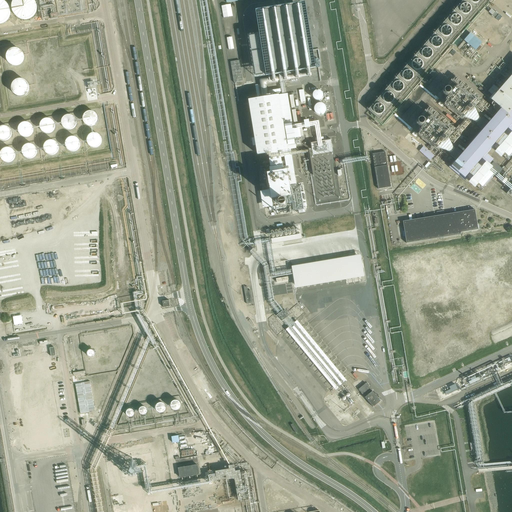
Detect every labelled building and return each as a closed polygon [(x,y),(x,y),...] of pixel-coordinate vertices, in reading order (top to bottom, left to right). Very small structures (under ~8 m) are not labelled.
[(0,0),(0,25),(6,23),(10,17),(10,10),(7,4),(2,1),(0,0)] [(15,0),(13,4),(12,11),(14,17),(20,21),(28,22),(33,19),(37,13),(38,6),(35,0),(34,0),(15,0)] [(39,0),(42,20),(52,18),(52,19),(52,20),(58,19),(58,18),(58,17),(87,12),(84,0),(39,0)] [(468,0),(370,114),(382,124),(488,0),(468,0)] [(223,17),(233,16),(232,4),(222,5),(223,17)] [(305,5),(255,13),(266,86),(316,78),(305,5)] [(465,45),(476,54),(482,47),(471,38),(465,45)] [(10,56),(11,62),(14,65),(18,67),(23,66),(27,62),(28,57),(27,53),(23,49),(18,49),(13,51),(10,56)] [(239,61),(230,62),(234,83),(243,81),(239,61)] [(501,109),(449,169),(463,181),(511,123),(511,75),(491,100),(501,109)] [(15,86),(16,92),(19,96),(23,97),(28,97),(32,92),(33,87),(32,83),(28,80),(23,79),(18,81),(15,86)] [(314,100),(323,99),(322,90),(313,91),(314,100)] [(261,154),(288,150),(279,95),(253,99),(249,100),(257,155),(261,154)] [(323,116),(328,107),(318,102),(313,111),(323,116)] [(84,113),(83,119),(88,125),(94,125),(99,120),(98,114),(94,110),(88,110),(84,113)] [(63,117),(61,123),(66,128),(72,129),(77,123),(76,117),(72,114),(66,114),(63,117)] [(41,121),(39,127),(44,132),(50,133),(55,128),(55,121),(50,118),(45,118),(41,121)] [(18,126),(17,132),(21,138),(27,138),(32,133),(32,127),(28,123),(22,123),(18,126)] [(0,125),(0,138),(1,139),(7,140),(12,134),(11,128),(7,125),(1,124),(0,125)] [(88,135),(87,141),(91,146),(98,147),(103,141),(102,135),(98,132),(92,131),(88,135)] [(67,139),(66,145),(70,150),(77,151),(81,145),(81,139),(77,136),(71,136),(67,139)] [(45,142),(44,148),(48,153),(54,154),(59,148),(59,142),(54,139),(49,139),(45,142)] [(23,146),(22,151),(26,157),(33,157),(38,152),(37,146),(33,142),(27,142),(23,146)] [(505,143),(496,152),(500,156),(495,161),(502,167),(505,163),(509,167),(511,163),(511,142),(509,146),(505,143)] [(1,150),(0,154),(0,155),(4,161),(11,161),(16,156),(15,150),(11,146),(5,146),(1,150)] [(435,156),(424,146),(420,151),(430,161),(435,156)] [(385,152),(373,154),(378,189),(391,187),(385,152)] [(479,172),(470,182),(474,185),(469,190),(476,196),(479,193),(483,196),(494,183),(490,180),(494,176),(487,170),(482,175),(479,172)] [(476,210),(404,222),(408,244),(463,236),(462,233),(479,231),(476,210)] [(247,287),(244,288),(246,304),(252,303),(250,290),(248,291),(247,287)] [(286,331),(336,392),(348,382),(297,322),(286,331)] [(95,351),(94,350),(92,350),(91,350),(90,351),(89,352),(88,353),(88,354),(88,356),(89,357),(90,358),(91,358),(93,358),(94,358),(95,357),(96,356),(96,355),(96,353),(96,352),(95,351)] [(358,390),(373,407),(381,401),(366,383),(358,390)] [(450,387),(451,389),(446,391),(448,395),(459,388),(456,383),(450,387)] [(171,403),(172,405),(174,407),(176,407),(178,407),(180,405),(181,403),(181,401),(180,399),(179,398),(177,397),(175,397),(173,398),(172,400),(171,403)] [(157,406),(158,408),(160,410),(162,410),(164,409),(166,407),(167,405),(166,403),(165,402),(164,400),(161,400),(159,400),(158,402),(157,404),(157,406)] [(51,415),(40,417),(45,443),(56,441),(51,415)] [(35,418),(24,420),(29,446),(40,444),(35,418)] [(202,440),(202,442),(206,442),(204,432),(197,433),(197,441),(202,440)] [(198,465),(178,468),(180,478),(200,474),(198,465)]
